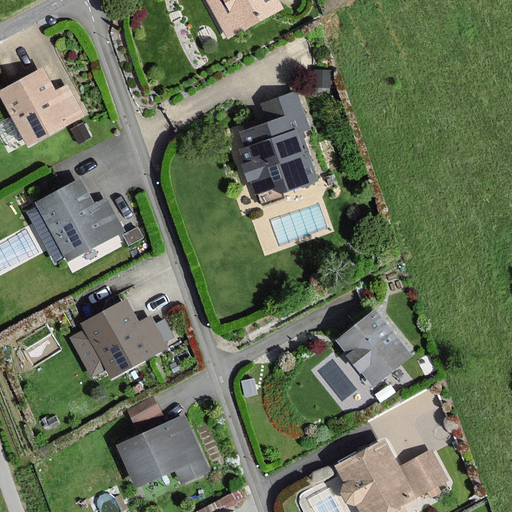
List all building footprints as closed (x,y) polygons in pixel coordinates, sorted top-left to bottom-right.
[(280,10),(275,0),(207,0),(227,38),(280,10)] [(52,92),(40,70),(0,91),(0,97),(27,146),(82,117),(65,86),(52,92)] [(266,123),(237,133),(248,163),(240,166),(246,182),(250,181),(254,193),(277,185),(280,194),(315,181),(298,133),(309,129),(296,92),(259,105),(266,123)] [(92,205),(79,180),(37,202),(68,262),(123,234),(105,198),(92,205)] [(136,325),(124,302),(80,325),(84,331),(71,338),(91,376),(105,369),(110,378),(166,348),(150,317),(136,325)] [(410,356),(372,310),(335,340),(372,386),(410,356)] [(184,416),(117,446),(136,488),(174,471),(180,485),(208,472),(184,416)] [(392,511),(414,500),(382,441),(334,467),(358,511),(392,511)] [(446,482),(430,450),(405,464),(422,495),(446,482)]
